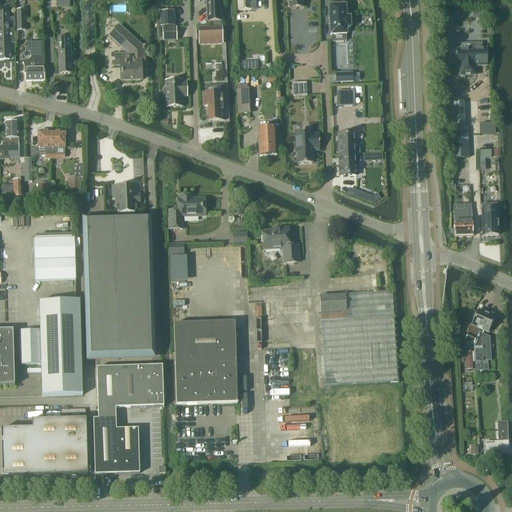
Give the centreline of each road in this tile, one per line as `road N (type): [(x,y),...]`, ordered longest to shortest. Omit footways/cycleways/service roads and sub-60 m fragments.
road 1 (residential): [(327,205),(0,92)]
road 2 (tertiary): [(446,483),(436,455),(421,258)]
road 3 (tertiary): [(419,227),(408,0)]
road 4 (tertiary): [(213,504),(429,504)]
road 5 (tertiary): [(0,510),(213,504)]
road 6 (residential): [(327,205),(321,60),(281,60)]
road 7 (unknown): [(244,417),(243,321),(210,266)]
road 8 (unknown): [(0,406),(84,401),(92,361)]
